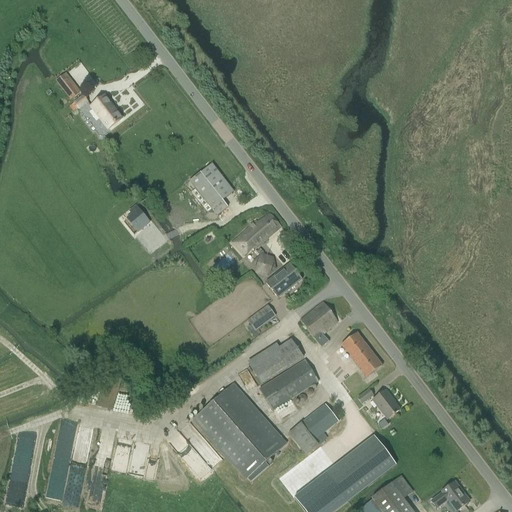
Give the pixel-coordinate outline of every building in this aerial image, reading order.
[(78,110),(88,103),(83,97),(74,104),(78,110)] [(108,130),(122,120),(104,97),(91,108),(108,130)] [(212,165),(189,182),(195,189),(191,193),(207,213),(212,209),(217,216),(228,208),(223,201),(234,193),(212,165)] [(131,215),(126,219),(138,234),(150,224),(136,206),(129,212),(131,215)] [(256,222),(232,244),(244,257),(253,248),(255,250),(281,228),(270,215),(258,223),(256,222)] [(212,265),(220,274),(235,262),(227,252),(212,265)] [(277,272),(270,253),(252,260),(259,278),(277,272)] [(278,300),(302,281),(289,265),(265,285),(278,300)] [(323,303),(301,321),(316,343),(322,349),(329,342),(323,336),(338,323),(323,303)] [(267,306),(247,321),(251,326),(247,328),(255,339),(259,337),(255,332),(275,318),(276,317),(267,306)] [(366,379),(382,367),(357,334),(341,346),(366,379)] [(276,345),(247,363),(261,385),(287,369),(303,359),(291,341),(279,348),(276,345)] [(336,351),(323,363),(334,374),(347,363),(336,351)] [(273,412),(318,383),(305,362),(260,390),(273,412)] [(358,371),(342,382),(349,392),(365,382),(358,371)] [(121,379),(107,375),(97,407),(112,412),(121,379)] [(287,445),(234,384),(192,421),(245,481),(247,480),(251,483),(269,467),(265,464),(287,445)] [(369,391),(358,400),(362,405),(373,396),(369,391)] [(385,392),(373,402),(387,421),(393,416),(394,417),(395,416),(394,415),(400,411),(385,392)] [(301,424),(288,434),(305,456),(318,445),(327,438),(323,434),(339,422),(325,405),(301,424)] [(77,431),(60,428),(46,501),(80,507),(94,429),(78,426),(77,431)] [(348,503),(396,467),(374,438),(326,475),(348,503)] [(113,471),(128,473),(131,450),(115,449),(113,471)] [(30,464),(20,458),(10,476),(20,482),(30,464)] [(101,507),(107,465),(95,463),(93,479),(102,480),(100,490),(91,489),(89,505),(101,507)] [(412,511),(403,500),(413,493),(402,479),(392,486),(392,485),(372,500),(372,501),(361,509),(363,511),(412,511)] [(443,493),(431,502),(437,510),(448,501),(456,511),(457,511),(469,503),(454,483),(442,493),(443,493)]
